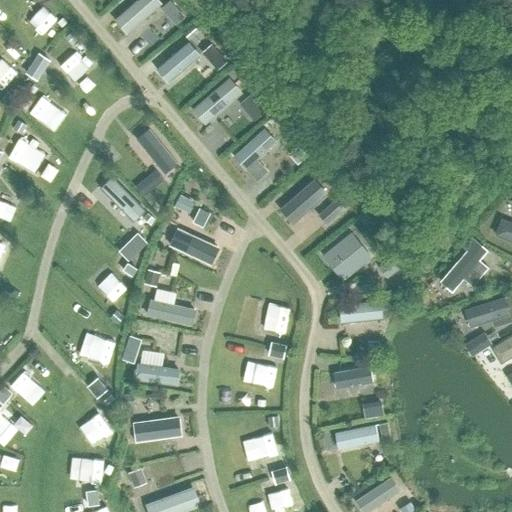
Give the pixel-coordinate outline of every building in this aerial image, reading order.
[(53,0),(41,13),(53,25),(69,10),(59,0),(53,0)] [(168,0),(160,7),(168,16),(178,7),(171,0),(168,0)] [(91,66),(105,52),(89,36),(75,50),(91,66)] [(202,52),(208,59),(218,50),(212,43),(202,52)] [(3,64),(16,79),(29,67),(16,53),(3,64)] [(37,78),(50,60),(40,53),(27,72),(37,78)] [(53,84),(41,100),(61,114),(72,98),(53,84)] [(0,92),(0,117),(4,120),(15,102),(0,92)] [(264,111),(257,103),(246,112),(254,120),(264,111)] [(27,124),(18,119),(13,128),(21,133),(27,124)] [(263,128),(234,154),(246,167),(257,179),(268,170),(257,157),(275,141),(276,140),(274,137),(284,128),(276,119),(266,128),(264,126),(263,128)] [(35,125),(28,146),(45,152),(52,131),(35,125)] [(167,177),(181,166),(152,129),(138,140),(167,177)] [(156,185),(148,175),(135,186),(143,196),(156,185)] [(294,223),(328,193),(316,179),(281,209),(294,223)] [(29,210),(35,190),(9,182),(3,202),(29,210)] [(191,213),(196,201),(181,194),(176,206),(191,213)] [(326,223),(344,208),(336,198),(318,214),(326,223)] [(511,222),(503,218),(496,235),(511,240),(511,222)] [(213,265),(221,248),(178,227),(170,244),(213,265)] [(373,257),(352,232),(323,255),(330,263),(338,257),(352,274),(373,257)] [(482,242),(475,250),(483,257),(490,249),(482,242)] [(468,250),(441,281),(453,291),(464,278),(473,286),(484,273),(475,265),(479,260),(468,250)] [(388,277),(399,269),(391,258),(380,266),(388,277)] [(157,286),(160,272),(148,269),(145,283),(157,286)] [(471,327),(491,320),(493,326),(511,320),(511,294),(505,297),(465,309),(471,327)] [(193,325),(197,310),(152,299),(148,315),(193,325)] [(342,323),(384,318),(382,300),(340,305),(342,323)] [(485,331),(478,335),(485,347),(492,343),(485,331)] [(511,335),(492,347),(502,363),(511,356),(511,335)] [(380,354),(380,342),(368,341),(368,354),(380,354)] [(282,358),(284,345),(270,342),(267,354),(282,358)] [(178,385),(180,369),(138,364),(136,380),(178,385)] [(337,389),(374,382),(371,366),(334,372),(337,389)] [(107,388),(97,377),(87,386),(96,397),(107,388)] [(126,407),(135,406),(134,393),(124,394),(126,407)] [(137,441),(183,435),(180,416),(134,422),(137,441)] [(383,439),(391,438),(388,423),(380,424),(383,439)] [(290,425),(270,429),(274,451),(294,448),(290,425)] [(339,448),(380,440),(377,425),(336,433),(339,448)] [(275,484),(288,479),(284,467),(271,472),(275,484)] [(127,482),(138,480),(136,468),(125,470),(127,482)] [(284,481),(290,498),(309,492),(303,475),(284,481)] [(363,511),(367,511),(401,490),(392,477),(356,501),(363,511)] [(194,486),(146,504),(148,511),(180,511),(201,505),(194,486)] [(401,511),(411,511),(416,509),(411,502),(400,509),(401,511)]
